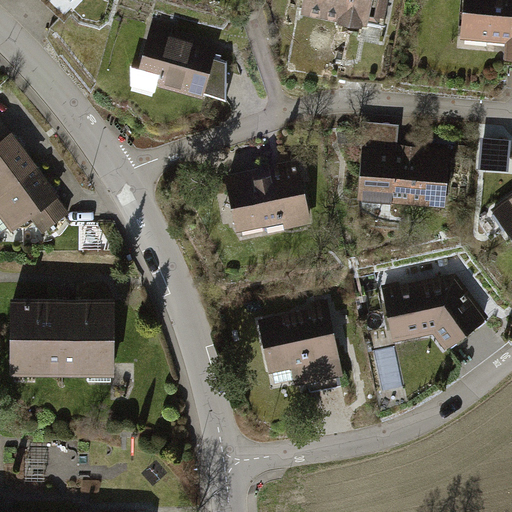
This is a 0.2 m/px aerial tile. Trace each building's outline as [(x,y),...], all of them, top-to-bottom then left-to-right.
[(305,0),(304,7),(367,19),(368,15),(382,18),(385,0),(305,0)] [(511,0),(464,0),(459,52),(500,56),(501,46),(509,47),(507,65),(511,65),(511,0)] [(217,63),(221,48),(153,28),(139,73),(131,71),(132,93),(156,100),(159,89),(205,103),(207,97),(228,103),(227,66),(217,63)] [(0,197),(42,167),(5,117),(0,120),(0,197)] [(445,209),(449,154),(397,151),(397,155),(363,153),(359,215),(389,217),(390,206),(445,209)] [(311,228),(299,165),(227,178),(239,242),(311,228)] [(62,196),(42,167),(0,197),(0,205),(16,228),(34,215),(46,231),(70,213),(59,198),(62,196)] [(511,199),(493,214),(511,238),(511,199)] [(489,324),(455,277),(384,290),(394,345),(434,337),(446,353),(489,324)] [(113,302),(13,302),(13,371),(89,371),(89,381),(112,381),(112,371),(113,371),(113,302)] [(345,380),(329,304),(313,307),(314,311),(260,322),(275,395),(345,380)]
